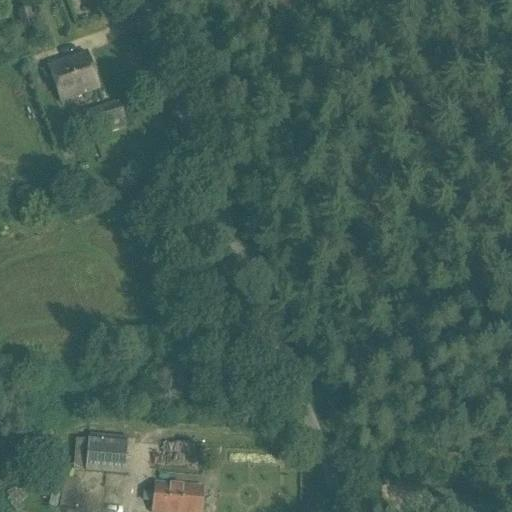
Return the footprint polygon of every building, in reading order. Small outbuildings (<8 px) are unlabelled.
[(30,9),(16,13),(22,32),(36,28),(30,9)] [(46,67),(60,107),(101,91),(86,52),(46,67)] [(87,113),(92,128),(125,118),(120,103),(87,113)] [(84,475),(124,478),(126,445),(86,443),(84,475)] [(154,484),(151,511),(199,511),(201,488),(154,484)]
